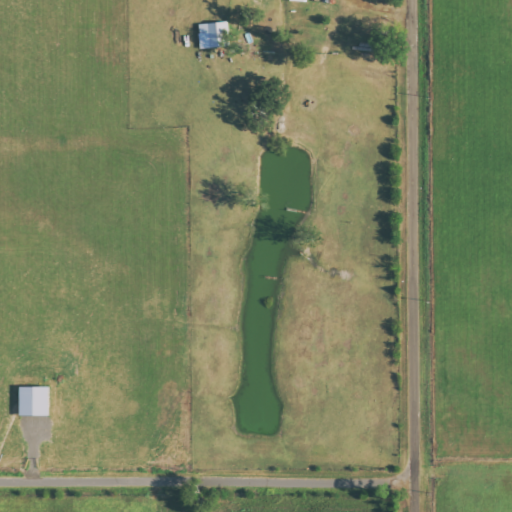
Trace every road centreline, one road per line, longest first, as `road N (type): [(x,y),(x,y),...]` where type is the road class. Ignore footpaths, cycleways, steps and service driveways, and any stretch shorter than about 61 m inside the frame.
road 1 (residential): [(416,511),(412,0)]
road 2 (residential): [(0,481),(416,481)]
